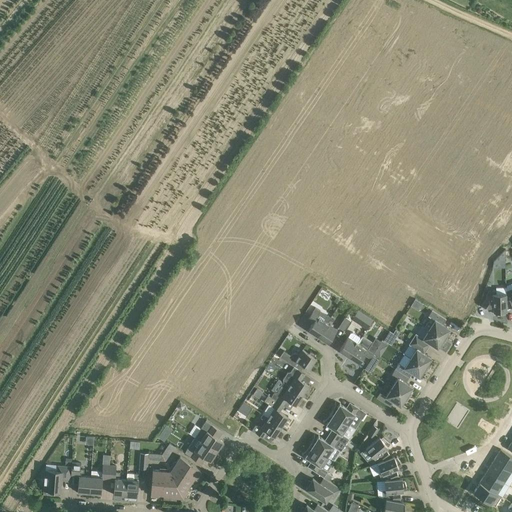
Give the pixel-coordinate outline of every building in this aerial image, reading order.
[(488,291),(487,297),(481,306),(485,308),(493,308),(493,311),(497,311),(497,314),(497,315),(505,313),(505,311),(507,311),(507,309),(506,291),(506,293),(496,294),(496,291),(488,291)] [(308,329),(319,336),(327,323),(331,317),(328,315),(324,318),(323,320),(318,316),(319,315),(320,310),(315,307),(308,319),(313,322),(309,329),(308,329)] [(353,318),(352,319),(367,328),(373,320),(358,310),(353,318)] [(431,318),(425,326),(429,329),(446,339),(448,336),(446,335),(450,329),(443,324),(446,319),(432,310),(429,316),(431,318)] [(345,317),(338,327),(344,331),(351,321),(346,317),(345,317)] [(327,323),(319,336),(329,343),(329,342),(337,329),(327,323)] [(416,333),(412,338),(427,348),(431,343),(438,348),(442,342),(443,343),(444,343),(446,339),(429,329),(423,338),(416,333)] [(348,336),(339,350),(349,356),(360,339),(360,337),(353,332),(351,333),(348,337),(348,336)] [(360,339),(349,356),(360,363),(360,362),(364,355),(370,359),(373,354),(378,347),(372,343),(362,337),(360,339)] [(416,349),(410,358),(427,368),(430,365),(429,364),(429,365),(428,364),(431,358),(424,353),(427,348),(412,338),(409,344),(416,349)] [(378,347),(373,354),(380,358),(388,345),(382,341),(378,347)] [(284,351),(280,357),(290,364),(294,359),(309,368),(310,368),(309,367),(311,364),(313,365),(316,358),(316,357),(315,358),(303,349),(299,354),(296,352),(293,353),(291,355),(284,351)] [(404,354),(395,368),(409,377),(412,372),(419,377),(423,371),(425,372),(424,372),(425,372),(427,368),(410,358),(404,354)] [(373,355),(370,361),(376,365),(379,359),(373,355)] [(284,382),(302,395),(309,384),(308,384),(302,380),(306,374),(294,366),(290,371),(288,372),(283,379),(284,382)] [(398,377),(392,387),(395,389),(409,398),(411,394),(411,393),(410,394),(409,393),(413,387),(406,382),(409,377),(395,368),(392,374),(398,377)] [(302,395),(284,382),(277,392),(274,391),(271,397),(284,405),(287,399),(295,404),(295,405),(302,395)] [(395,389),(392,387),(386,396),(401,406),(404,400),(406,401),(409,398),(395,389)] [(269,404),(280,411),(284,405),(271,397),(268,394),(264,401),(269,404)] [(243,401),(233,417),(241,422),(251,407),(243,401)] [(333,410),(331,412),(349,424),(356,414),(362,419),(366,412),(354,404),(350,410),(340,403),(338,406),(335,405),(336,402),(335,402),(335,404),(334,406),(334,408),(333,409),(333,410)] [(288,415),(288,416),(269,404),(263,414),(281,426),(288,416),(288,415)] [(331,412),(326,418),(323,421),(326,419),(328,421),(326,424),(336,431),(332,436),(345,445),(349,439),(342,434),(349,424),(331,412)] [(255,424),(252,430),(264,437),(268,431),(274,436),(275,437),(281,426),(263,414),(260,417),(264,420),(265,422),(262,427),(260,426),(255,424)] [(206,421),(195,437),(217,451),(220,447),(221,448),(224,444),(223,442),(223,441),(218,438),(222,432),(206,421)] [(188,432),(193,435),(198,427),(193,424),(188,432)] [(374,424),(368,434),(374,438),(380,428),(374,424)] [(161,433),(158,437),(164,441),(167,437),(161,433)] [(313,437),(310,445),(328,457),(334,446),(341,451),(345,445),(332,436),(329,442),(319,435),(317,438),(314,438),(315,434),(314,434),(313,437)] [(376,464),(378,463),(392,456),(386,449),(388,447),(386,444),(389,441),(383,436),(381,438),(380,436),(366,448),(373,456),(371,457),(376,464)] [(217,451),(195,437),(185,452),(201,464),(205,457),(210,461),(211,459),(213,461),(216,456),(214,455),(217,451)] [(162,454),(149,453),(148,459),(165,460),(175,446),(170,443),(162,454)] [(307,453),(305,456),(314,463),(310,468),(323,476),(326,471),(321,467),(328,457),(310,445),(306,449),(302,453),(305,451),(307,453)] [(511,469),(511,455),(501,449),(493,460),(511,471),(511,469)] [(139,468),(148,469),(148,459),(149,453),(140,452),(139,468)] [(175,495),(175,498),(181,498),(183,496),(186,496),(189,491),(187,489),(196,475),(199,477),(202,472),(199,470),(200,469),(180,456),(170,471),(153,469),(151,493),(152,493),(152,496),(158,497),(158,494),(175,495)] [(382,481),(385,480),(402,478),(400,478),(396,469),(399,468),(398,465),(401,463),(397,456),(395,457),(394,456),(392,456),(378,463),(382,472),(379,473),(382,481)] [(504,482),(511,471),(493,460),(486,471),(504,482)] [(72,466),(71,476),(79,476),(78,491),(90,492),(91,476),(84,475),(84,469),(81,469),(82,462),(72,461),(72,466)] [(91,476),(90,492),(102,493),(103,479),(109,479),(110,465),(103,464),(102,471),(99,470),(91,470),(91,476)] [(44,490),(61,491),(62,480),(71,481),(71,476),(72,466),(58,465),(57,470),(45,469),(44,490)] [(114,494),(126,495),(127,479),(120,478),(120,472),(116,472),(116,466),(110,465),(109,479),(115,480),(114,494)] [(497,493),(504,482),(486,471),(480,482),(497,493)] [(127,479),(126,495),(137,496),(139,480),(138,480),(139,473),(134,473),(134,479),(127,479)] [(306,489),(326,502),(330,496),(334,498),(340,488),(327,479),(323,485),(313,478),(311,481),(309,480),(307,487),(306,489)] [(384,498),(386,499),(401,501),(400,492),(403,491),(403,488),(407,487),(405,479),(402,480),(402,478),(385,480),(386,490),(383,490),(384,498)] [(497,493),(480,482),(473,492),(495,505),(501,495),(497,493)] [(381,508),(380,511),(401,511),(402,511),(406,511),(406,504),(403,503),(404,502),(401,501),(386,499),(384,508),(381,508)]
